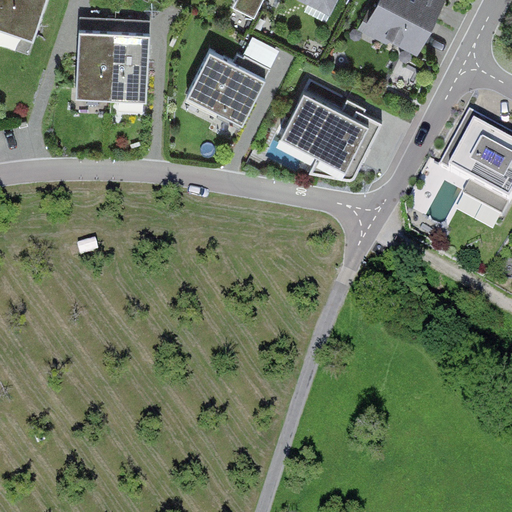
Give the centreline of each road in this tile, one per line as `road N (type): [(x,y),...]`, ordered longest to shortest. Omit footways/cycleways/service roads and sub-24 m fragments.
road 1 (residential): [(0,175),(155,171),(338,205),(372,219)]
road 2 (residential): [(264,511),(372,219)]
road 3 (residential): [(372,219),(458,57)]
road 4 (track): [(372,219),(511,302)]
